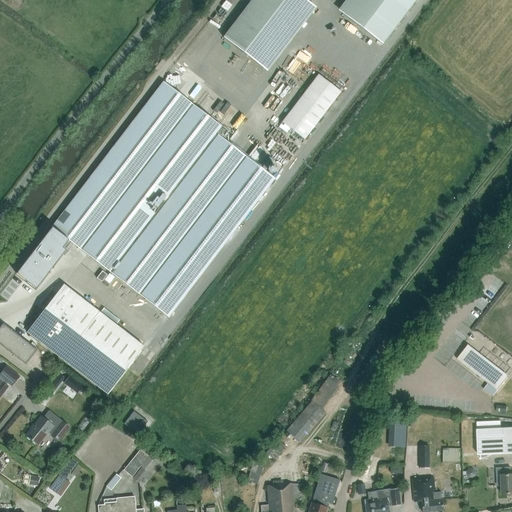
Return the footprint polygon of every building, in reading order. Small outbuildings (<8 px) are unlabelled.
[(252,0),(223,38),(263,68),(312,4),(306,0),(252,0)] [(352,0),(342,14),(382,44),(415,0),(352,0)] [(215,10),(199,33),(208,40),(224,17),(215,10)] [(188,47),(177,63),(186,68),(196,52),(188,47)] [(341,92),(318,75),(282,122),(304,139),(341,92)] [(27,259),(16,274),(36,289),(66,250),(62,248),(68,240),(168,317),(274,179),(224,140),(229,134),(221,128),(162,83),(127,128),(52,228),(27,259)] [(217,118),(233,129),(238,122),(222,111),(217,118)] [(278,147),(270,154),(278,162),(286,155),(278,147)] [(106,275),(101,271),(96,278),(101,281),(106,275)] [(107,394),(144,346),(65,285),(29,333),(107,394)] [(37,349),(3,323),(0,327),(0,343),(26,364),(37,349)] [(458,359),(454,363),(494,394),(497,390),(498,390),(508,377),(508,376),(507,378),(480,357),(479,357),(473,353),(474,352),(467,347),(468,345),(457,358),(458,359)] [(8,383),(12,386),(19,376),(6,367),(0,374),(0,396),(8,387),(6,385),(8,383)] [(52,391),(64,377),(57,372),(46,386),(52,391)] [(309,397),(318,406),(339,384),(329,375),(309,397)] [(82,386),(70,376),(65,383),(77,393),(82,386)] [(287,431),(300,442),(325,413),(312,401),(287,431)] [(132,410),(124,422),(138,432),(146,420),(132,410)] [(42,416),(26,435),(37,444),(47,431),(58,440),(70,426),(62,420),(56,428),(42,416)] [(477,422),(478,455),(511,453),(511,428),(501,429),(500,421),(477,422)] [(391,446),(405,447),(406,423),(392,422),(391,446)] [(140,466),(148,456),(151,452),(143,445),(124,469),(133,476),(140,466)] [(429,468),(429,446),(419,446),(419,468),(429,468)] [(443,462),(460,463),(461,448),(443,448),(443,462)] [(363,463),(362,463),(359,474),(368,476),(373,456),(366,454),(363,463)] [(72,457),(64,467),(71,472),(79,462),(72,457)] [(246,480),(257,484),(263,465),(252,461),(246,480)] [(309,476),(316,478),(319,468),(313,466),(309,476)] [(502,483),(502,495),(511,494),(511,475),(510,468),(496,468),(497,483),(502,483)] [(121,478),(117,474),(107,487),(111,490),(121,478)] [(308,511),(325,511),(327,507),(328,508),(329,503),(332,504),(339,480),(320,474),(313,498),(314,498),(312,503),(311,502),(308,511)] [(53,484),(64,492),(70,483),(59,475),(53,484)] [(428,511),(443,511),(441,492),(435,493),(433,477),(412,480),(415,502),(422,502),(422,511),(428,511)] [(293,511),(291,484),(267,486),(269,506),(261,506),(261,511),(293,511)] [(380,497),(380,502),(378,502),(378,511),(389,511),(388,505),(392,504),(392,505),(400,504),(398,488),(391,489),(390,489),(377,491),(377,492),(377,498),(380,497)] [(377,492),(376,492),(368,493),(369,499),(364,500),(366,511),(378,511),(378,502),(380,502),(380,497),(377,498),(377,492)] [(135,511),(135,510),(134,496),(103,499),(100,499),(98,506),(98,511),(135,511)]
